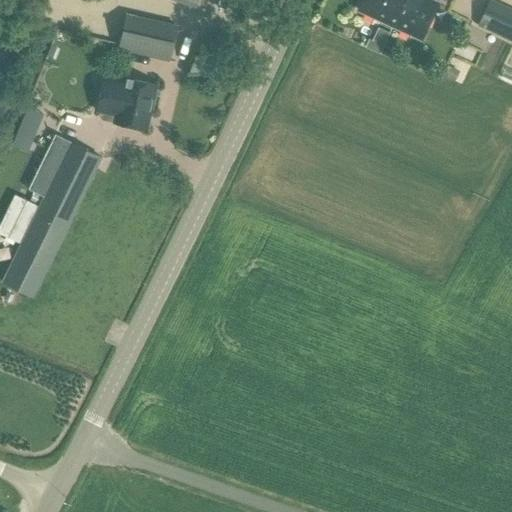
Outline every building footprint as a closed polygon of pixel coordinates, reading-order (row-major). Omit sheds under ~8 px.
[(46,0),(46,19),(108,20),(108,0),(46,0)] [(176,0),(203,9),(206,0),(176,0)] [(364,0),(359,12),(423,41),(440,5),(428,0),(364,0)] [(511,11),(492,2),(480,27),(511,42),(511,11)] [(127,15),(119,49),(168,61),(176,26),(127,15)] [(373,40),(369,39),(365,47),(380,54),(384,45),(373,40)] [(196,59),(189,76),(202,76),(220,83),(225,70),(196,59)] [(459,74),(448,69),(444,79),(454,84),(459,74)] [(105,77),(97,111),(115,115),(114,123),(147,130),(147,126),(151,124),(152,118),(150,114),(157,85),(124,77),(123,81),(105,77)] [(14,145),(28,150),(35,133),(21,127),(14,145)] [(44,197),(2,282),(33,297),(101,158),(55,135),(28,189),(44,197)]
